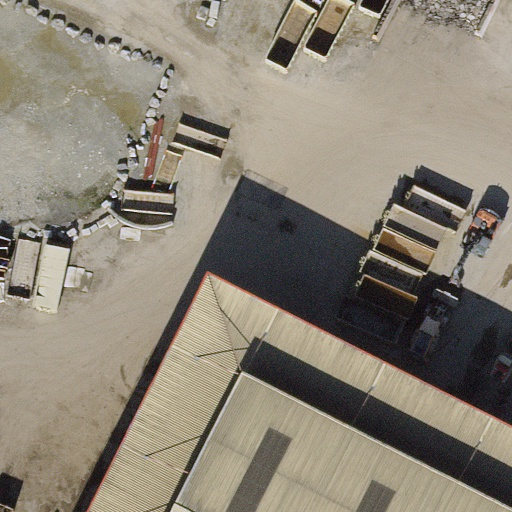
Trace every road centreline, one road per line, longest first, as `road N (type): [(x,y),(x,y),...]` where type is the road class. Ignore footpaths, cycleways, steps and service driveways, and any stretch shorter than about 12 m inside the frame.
road 1 (unknown): [(511,138),(306,88),(242,281)]
road 2 (unknown): [(511,410),(242,281)]
road 3 (unknown): [(242,281),(0,327)]
